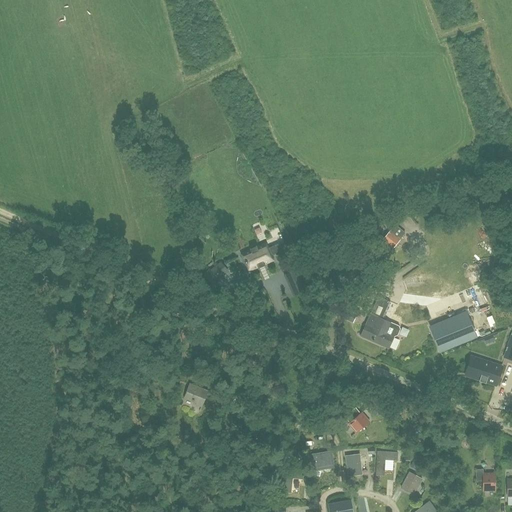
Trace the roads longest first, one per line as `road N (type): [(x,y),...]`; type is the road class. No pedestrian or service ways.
road 1 (track): [(274,326),(0,209)]
road 2 (unclassified): [(511,427),(274,326)]
